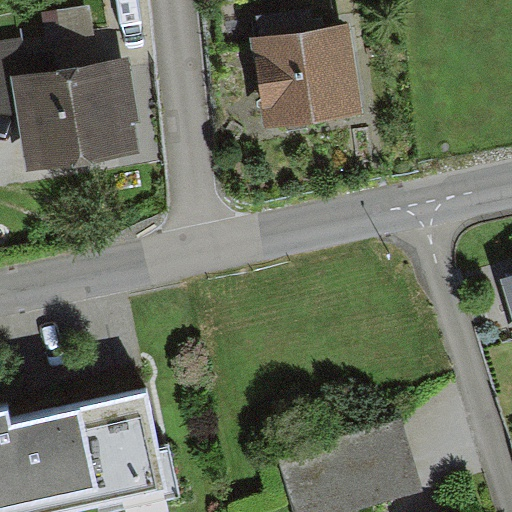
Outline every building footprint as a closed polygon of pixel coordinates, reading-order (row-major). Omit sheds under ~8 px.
[(250,25),(264,116),(365,101),(351,10),(250,25)] [(13,74),(44,69),(41,49),(16,53),(13,41),(0,42),(0,115),(20,117),(13,74)] [(20,117),(28,168),(141,150),(136,120),(140,120),(129,55),(44,69),(13,74),(20,117)] [(511,263),(501,267),(511,301),(511,263)] [(0,511),(41,511),(175,483),(152,375),(15,405),(11,390),(0,392),(0,511)] [(320,511),(358,501),(423,482),(402,411),(278,447),(297,511),(320,511)] [(361,511),(358,501),(320,511),(361,511)]
